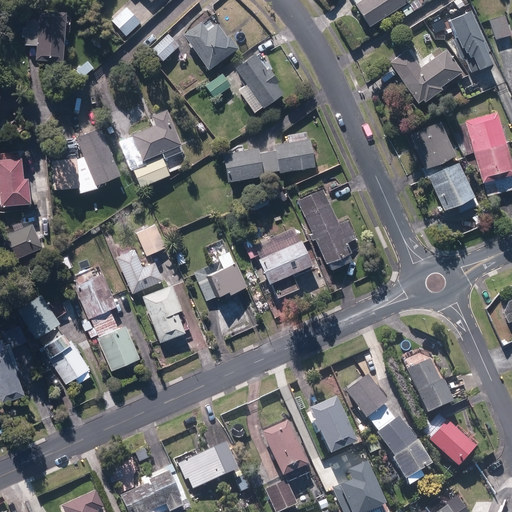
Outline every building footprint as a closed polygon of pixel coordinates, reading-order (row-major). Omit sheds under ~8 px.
[(355,0),(371,25),(411,0),(355,0)] [(114,21),(127,35),(141,21),(128,7),(114,21)] [(66,60),(69,11),(42,9),(39,58),(66,60)] [(485,40),(471,10),(451,20),(459,36),(454,39),(464,59),(466,58),(473,71),(494,61),(484,41),(485,40)] [(510,36),(505,14),(490,17),(495,39),(510,36)] [(203,21),(186,33),(210,68),(240,48),(231,35),(228,37),(219,23),(209,29),(203,21)] [(154,49),(165,60),(181,45),(170,33),(154,49)] [(410,48),(391,61),(420,101),(425,97),(427,100),(443,88),(441,86),(463,71),(447,49),(423,67),(410,48)] [(257,52),(237,66),(265,106),(285,92),(278,83),(281,81),(271,68),(269,70),(257,52)] [(84,77),(94,67),(88,61),(78,71),(84,77)] [(465,99),(499,83),(491,64),(456,81),(465,99)] [(233,86),(222,72),(205,85),(216,99),(233,86)] [(134,133),(145,159),(183,143),(169,109),(155,115),(158,123),(134,133)] [(511,173),(511,157),(498,111),(466,121),(484,181),(485,181),(489,195),(511,187),(511,173)] [(457,153),(441,121),(412,135),(427,167),(457,153)] [(78,136),(86,155),(79,158),(53,160),(56,188),(81,186),(81,192),(99,187),(99,183),(122,173),(101,126),(78,136)] [(225,152),(230,180),(265,174),(265,173),(281,170),(281,172),(317,166),(312,137),(276,144),(278,150),(261,153),(260,146),(225,152)] [(24,156),(0,158),(0,177),(3,204),(33,201),(31,177),(26,177),(24,156)] [(135,168),(142,186),(171,174),(164,157),(135,168)] [(459,162),(431,174),(446,208),(474,195),(459,162)] [(324,188),(299,199),(328,262),(353,250),(348,241),(356,237),(348,220),(340,223),(324,188)] [(34,223),(0,237),(0,249),(5,262),(44,246),(34,223)] [(157,224),(138,233),(148,255),(167,246),(157,224)] [(261,257),(272,281),(314,263),(304,239),(261,257)] [(118,257),(134,292),(164,278),(156,261),(144,266),(136,248),(118,257)] [(195,272),(207,300),(232,288),(233,291),(248,284),(234,255),(232,255),(230,250),(219,255),(222,260),(195,272)] [(127,325),(121,327),(112,308),(118,305),(104,273),(76,285),(90,317),(92,316),(100,336),(99,337),(113,369),(141,357),(127,325)] [(175,283),(144,294),(162,340),(188,330),(180,309),(184,308),(175,283)] [(44,294),(20,309),(38,337),(40,336),(50,353),(48,354),(67,383),(91,367),(73,339),(71,339),(66,331),(64,333),(59,324),(62,322),(44,294)] [(11,346),(0,350),(0,391),(4,402),(27,394),(11,346)] [(429,358),(409,368),(429,411),(454,399),(445,379),(440,381),(429,358)] [(368,374),(347,390),(367,417),(369,415),(380,429),(378,431),(396,454),(394,455),(407,476),(432,461),(419,438),(418,439),(399,415),(395,418),(384,404),(389,401),(368,374)] [(338,395),(312,407),(332,452),(358,440),(338,395)] [(288,419),(263,431),(284,474),(308,462),(288,419)] [(448,419),(431,438),(460,463),(476,445),(448,419)] [(189,477),(194,488),(240,467),(227,440),(180,462),(187,478),(189,477)] [(334,488),(343,511),(364,511),(386,503),(369,464),(368,461),(350,469),(354,479),(341,485),(334,488)] [(172,472),(123,494),(129,511),(163,511),(171,509),(184,503),(181,496),(183,495),(172,472)] [(286,480),(266,489),(277,511),(297,503),(286,480)] [(99,511),(98,509),(104,506),(96,490),(64,505),(66,511),(99,511)] [(468,511),(457,496),(440,509),(435,502),(421,511),(468,511)]
